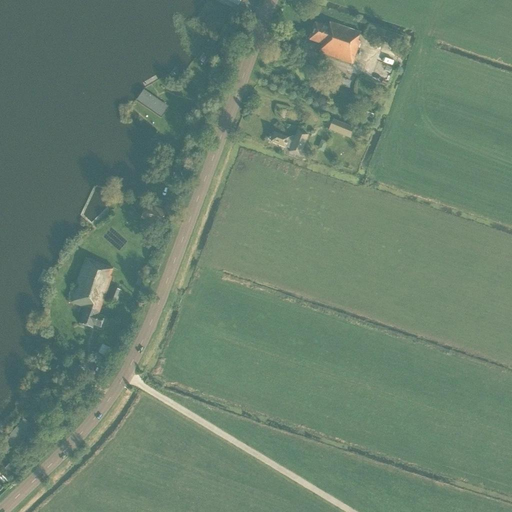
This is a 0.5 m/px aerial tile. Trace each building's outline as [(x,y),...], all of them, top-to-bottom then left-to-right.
[(328,27),(315,23),(309,40),(322,44),(319,52),(352,63),(359,42),(357,41),(360,32),(330,22),(328,27)] [(404,38),(368,25),(364,37),(400,50),(404,38)] [(375,75),(386,80),(392,64),(382,59),(375,75)] [(168,107),(143,90),(136,101),(160,118),(168,107)] [(328,130),(350,138),(354,127),(332,119),(328,130)] [(288,138),(274,133),(271,142),(285,147),(290,149),(289,152),(300,156),(308,135),(297,131),(295,137),(292,136),(288,138)] [(327,143),(322,140),(318,150),(323,152),(327,143)] [(165,211),(146,204),(140,219),(160,226),(165,211)] [(113,268),(103,264),(86,258),(69,303),(85,308),(79,324),(92,329),(93,325),(101,328),(105,317),(98,315),(112,277),(110,276),(113,269),(112,269),(113,268)] [(109,299),(116,302),(121,290),(113,287),(109,299)] [(8,432),(14,438),(29,423),(23,417),(8,432)] [(17,471),(9,464),(4,469),(12,476),(17,471)]
